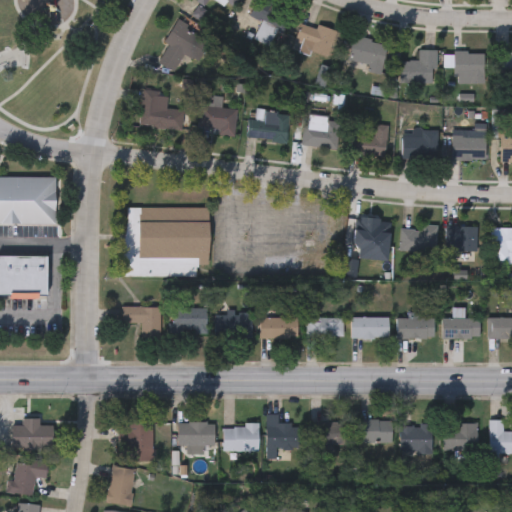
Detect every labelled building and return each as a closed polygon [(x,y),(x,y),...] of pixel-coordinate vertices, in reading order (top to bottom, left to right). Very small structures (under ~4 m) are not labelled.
[(281,18),(268,47),(252,39),(260,22),(248,16),(253,5),(281,18)] [(163,43),(175,21),(209,39),(197,61),(184,54),(173,75),(156,66),(167,45),(163,43)] [(325,60),(292,48),(301,21),(335,32),(325,60)] [(348,61),(352,37),(385,43),(380,74),(368,72),(370,64),(348,61)] [(399,83),(399,61),(418,61),(418,50),(434,50),(434,83),(399,83)] [(483,84),(452,84),(452,52),(483,52),(483,84)] [(511,76),(500,76),(500,52),(511,52),(511,76)] [(157,105),(183,108),(180,130),(137,126),(141,89),(159,91),(157,105)] [(197,128),(198,105),(235,109),(233,136),(216,135),(216,130),(197,128)] [(246,138),(251,108),(288,115),(283,144),(246,138)] [(338,118),(334,149),(300,145),(304,113),(338,118)] [(383,158),(349,154),(351,134),(373,137),(374,125),(387,126),(383,158)] [(435,131),(435,159),(401,159),(401,131),(435,131)] [(461,138),(484,138),(484,161),(450,161),(450,131),(461,131),(461,138)] [(511,161),(500,161),(500,137),(511,137),(511,161)] [(0,175),(55,176),(55,223),(0,223),(0,175)] [(208,208),(208,265),(196,265),(196,277),(123,276),(124,206),(208,208)] [(352,239),(354,219),(388,221),(386,249),(371,249),(371,240),(352,239)] [(435,226),(435,252),(398,252),(398,228),(419,229),(420,225),(435,226)] [(445,227),(475,227),(475,251),(445,251),(445,227)] [(511,228),(511,276),(511,262),(488,261),(489,228),(511,228)] [(0,255),(46,255),(46,296),(0,296),(0,255)] [(158,339),(139,339),(139,324),(120,324),(120,307),(159,308),(158,339)] [(171,308),(205,308),(205,334),(171,334),(171,308)] [(251,314),(251,339),(213,339),(213,314),(251,314)] [(511,340),(485,340),(485,317),(511,317),(511,340)] [(296,318),(296,339),(259,339),(259,318),(296,318)] [(341,318),(341,339),(303,339),(303,318),(341,318)] [(349,339),(349,318),(386,318),(386,339),(349,339)] [(394,339),(394,318),(432,318),(432,339),(394,339)] [(477,319),(477,339),(440,339),(440,319),(477,319)] [(264,413),(276,413),(276,422),(302,422),(302,446),(275,446),(275,457),(264,457),(264,413)] [(38,416),(38,423),(52,423),(51,447),(11,447),(12,423),(20,423),(20,416),(38,416)] [(390,418),(390,440),(359,440),(359,418),(390,418)] [(502,418),(502,429),(511,429),(511,451),(488,452),(488,418),(502,418)] [(152,420),(152,458),(121,458),(121,420),(152,420)] [(194,445),(182,445),(182,420),(213,420),(213,446),(194,446),(194,445)] [(348,420),(348,442),(309,443),(308,421),(348,420)] [(476,448),(442,448),(442,422),(476,422),(476,448)] [(430,453),(398,453),(398,423),(430,423),(430,453)] [(257,425),(257,449),(221,449),(221,425),(257,425)] [(5,492),(5,478),(13,478),(13,460),(46,461),(45,475),(32,475),(31,492),(5,492)] [(134,467),(130,504),(105,501),(110,463),(134,467)] [(36,511),(14,511),(14,501),(36,502),(36,511)]
